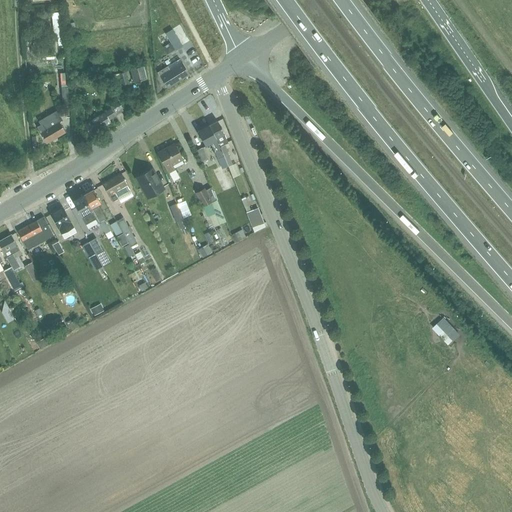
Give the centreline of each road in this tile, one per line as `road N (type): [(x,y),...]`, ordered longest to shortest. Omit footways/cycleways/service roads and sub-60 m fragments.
road 1 (unclassified): [(381,511),(215,77)]
road 2 (motorway): [(243,57),(511,328)]
road 3 (motorway): [(285,0),(511,279)]
road 4 (motorway): [(511,209),(341,0)]
road 5 (tertiary): [(0,214),(215,77)]
road 6 (motorway): [(511,125),(427,0)]
